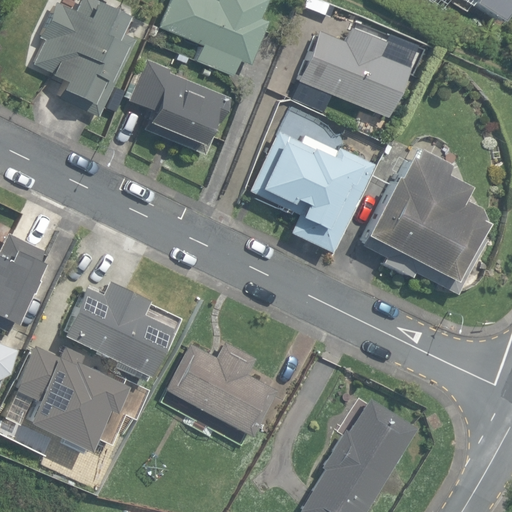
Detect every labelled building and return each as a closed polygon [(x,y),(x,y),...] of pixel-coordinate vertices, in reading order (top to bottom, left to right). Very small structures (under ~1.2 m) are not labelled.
[(52,96),(95,116),(131,39),(119,34),(127,17),(116,12),(119,7),(104,0),(97,0),(96,2),(91,0),(76,0),(72,12),(51,2),(35,36),(41,39),(30,63),(61,78),(52,96)] [(191,61),(229,76),(235,61),(245,65),(263,21),(256,18),(263,0),(164,0),(154,26),(150,24),(146,35),(151,37),(155,28),(198,45),(191,61)] [(511,0),(470,0),(469,2),(500,22),(511,1),(511,0)] [(293,80),(381,116),(402,67),(373,55),(379,41),(345,27),(339,40),(313,30),(293,80)] [(135,128),(199,154),(222,96),(164,72),(165,69),(141,59),(140,61),(136,59),(120,96),(144,106),(135,128)] [(284,231),(326,250),(366,163),(333,148),(332,150),(302,135),(298,143),(272,131),(244,190),(293,212),(284,231)] [(409,271),(451,292),(477,241),(470,238),(478,222),(473,219),(470,206),(456,198),(462,185),(437,173),(442,163),(411,148),(407,157),(401,154),(390,176),(386,174),(352,242),(380,256),(377,261),(407,276),(409,271)] [(0,330),(1,331),(39,250),(3,232),(0,237),(0,330)] [(58,334),(142,375),(165,326),(138,313),(145,300),(104,280),(97,293),(81,286),(58,334)] [(160,388),(247,436),(272,389),(243,374),(252,358),(220,341),(211,357),(185,343),(160,388)] [(120,387),(32,344),(10,390),(31,401),(19,425),(80,454),(100,411),(107,414),(120,387)] [(0,372),(9,351),(0,347),(0,372)] [(293,508),(298,511),(356,511),(410,427),(363,397),(343,429),(339,427),(316,465),(319,467),(293,508)]
